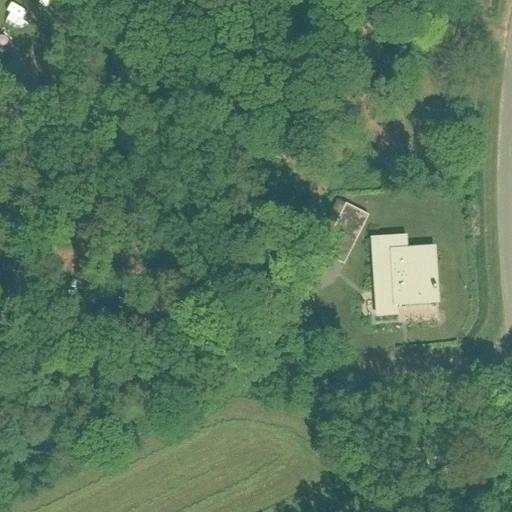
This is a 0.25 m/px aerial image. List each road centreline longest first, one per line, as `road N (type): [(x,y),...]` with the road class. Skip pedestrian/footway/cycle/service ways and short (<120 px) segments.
road 1 (track): [(345,378),(260,375),(0,300)]
road 2 (unclassified): [(511,347),(474,368),(345,378)]
